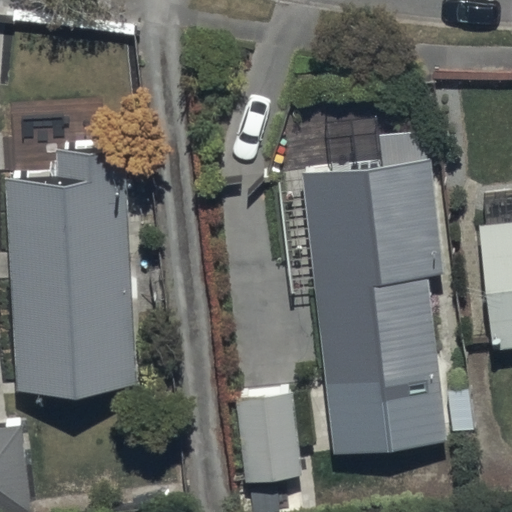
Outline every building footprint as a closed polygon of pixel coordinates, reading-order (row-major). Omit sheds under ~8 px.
[(441,256),(430,113),(377,118),(380,149),(306,155),(307,167),(279,169),(288,277),(319,274),(332,432),(439,423),(426,257),(441,256)] [(57,156),(6,159),(16,373),(135,368),(124,124),(56,127),(57,156)] [(511,203),(479,206),(490,332),(511,330),(511,203)] [(294,375),(236,382),(243,467),(301,462),(294,375)] [(20,410),(0,411),(0,511),(12,511),(31,511),(20,410)]
